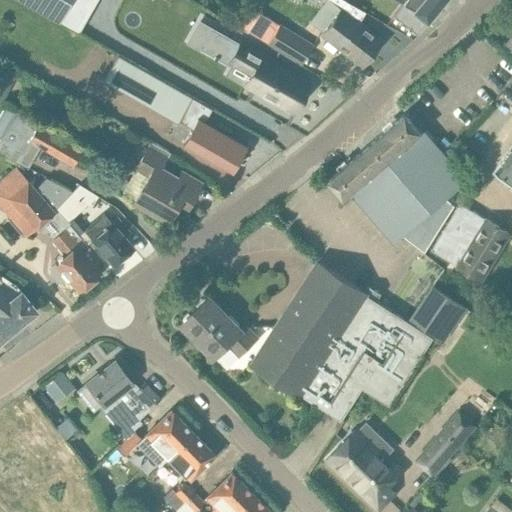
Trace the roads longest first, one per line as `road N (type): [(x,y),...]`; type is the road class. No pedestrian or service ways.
road 1 (tertiary): [(111,309),(335,134),(485,0)]
road 2 (residential): [(316,511),(175,363),(139,341),(111,309)]
road 3 (tertiary): [(0,384),(111,309)]
